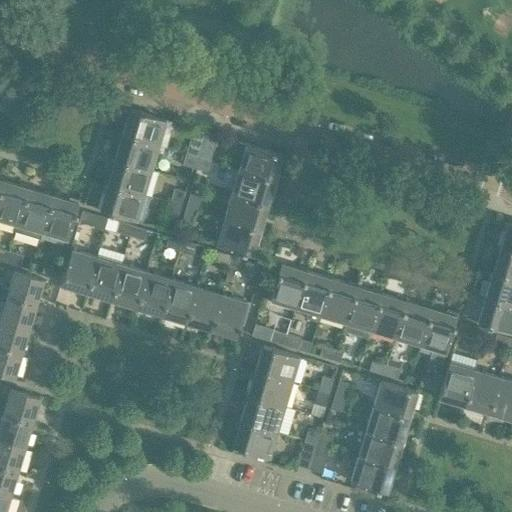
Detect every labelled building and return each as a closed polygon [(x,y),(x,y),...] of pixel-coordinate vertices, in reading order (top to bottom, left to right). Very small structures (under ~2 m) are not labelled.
[(122,133),(157,144),(165,118),(129,107),(122,133)] [(186,152),(198,156),(205,131),(193,127),(186,152)] [(198,156),(210,160),(217,134),(205,131),(198,156)] [(114,158),(150,169),(157,144),(122,133),(114,158)] [(238,168),(274,179),(282,153),(246,142),(238,168)] [(194,168),(198,156),(186,152),(182,164),(194,168)] [(198,156),(194,168),(207,171),(210,160),(198,156)] [(107,182),(142,193),(150,169),(114,158),(107,182)] [(231,193),(267,204),(274,179),(238,168),(231,193)] [(2,180),(0,187),(0,217),(17,223),(27,187),(2,180)] [(142,193),(107,182),(99,208),(107,211),(106,212),(111,213),(112,212),(134,219),(142,193)] [(27,187),(17,223),(14,230),(39,238),(42,230),(52,194),(27,187)] [(170,202),(180,205),(184,191),(174,188),(170,202)] [(186,207),(196,210),(200,196),(190,193),(186,207)] [(223,218),(259,229),(267,204),(231,193),(223,218)] [(52,194),(42,230),(68,237),(74,214),(76,214),(77,211),(76,209),(78,202),(52,194)] [(180,205),(170,202),(166,216),(176,219),(180,205)] [(196,210),(186,207),(182,221),(192,224),(196,210)] [(93,225),(96,215),(82,210),(79,220),(93,225)] [(259,229),(223,218),(216,244),(240,251),(239,252),(243,253),(244,252),(252,254),(259,229)] [(499,246),(511,249),(511,221),(507,220),(499,246)] [(130,235),(132,226),(118,221),(115,231),(130,235)] [(132,226),(130,235),(142,239),(145,229),(132,226)] [(179,250),(182,240),(167,236),(164,246),(179,250)] [(182,240),(179,250),(191,254),(194,244),(182,240)] [(492,271),(511,276),(511,249),(499,246),(492,271)] [(0,259),(5,261),(8,251),(0,248),(0,259)] [(85,291),(96,256),(71,248),(64,272),(63,271),(62,275),(63,276),(60,284),(85,291)] [(8,251),(5,261),(20,265),(23,255),(8,251)] [(229,265),(232,255),(218,251),(215,261),(229,265)] [(232,255),(229,265),(243,269),(246,259),(232,255)] [(96,256),(85,291),(110,299),(121,264),(96,256)] [(56,276),(59,266),(45,261),(42,271),(56,276)] [(294,306),(305,270),(280,262),(269,299),(294,306)] [(121,264),(110,299),(135,306),(146,271),(121,264)] [(0,292),(35,303),(43,278),(14,270),(8,289),(0,287),(1,283),(0,283),(0,292)] [(305,270),(294,306),(307,310),(305,318),(317,321),(330,277),(305,270)] [(146,271),(135,306),(160,314),(171,278),(146,271)] [(511,276),(492,271),(484,295),(511,303),(511,276)] [(344,321),(342,329),(355,285),(330,277),(317,321),(319,314),(344,321)] [(171,278),(160,314),(186,322),(196,286),(171,278)] [(355,285),(342,329),(367,336),(369,328),(380,292),(355,285)] [(196,286),(186,322),(210,329),(221,294),(196,286)] [(0,316),(0,318),(28,327),(35,303),(0,292),(0,300),(4,302),(0,316)] [(380,292),(369,328),(394,336),(404,300),(380,292)] [(221,294),(210,329),(236,337),(246,301),(221,294)] [(511,303),(484,295),(477,321),(485,323),(484,324),(489,325),(489,324),(511,330),(511,303)] [(404,300),(394,336),(419,343),(430,307),(404,300)] [(430,307),(419,343),(432,347),(429,359),(441,363),(452,326),(453,327),(454,323),(453,322),(455,315),(430,307)] [(0,344),(21,351),(28,327),(0,318),(0,344)] [(470,337),(473,326),(460,322),(456,333),(470,337)] [(283,345),(286,334),(273,330),(269,341),(283,345)] [(506,348),(509,337),(496,333),(493,344),(506,348)] [(286,334),(283,345),(297,349),(300,338),(286,334)] [(312,353),(314,344),(305,342),(302,350),(312,353)] [(21,351),(0,344),(0,371),(14,376),(21,351)] [(255,370),(290,380),(298,355),(274,348),(274,347),(270,346),(270,347),(262,345),(255,370)] [(337,361),(340,350),(322,345),(319,355),(337,361)] [(463,404),(473,369),(476,360),(451,353),(441,384),(440,384),(439,388),(440,389),(437,397),(463,404)] [(383,374),(386,364),(371,360),(368,370),(383,374)] [(386,364),(383,374),(396,378),(399,368),(386,364)] [(487,411),(498,376),(473,369),(463,404),(487,411)] [(255,370),(247,395),(283,406),(290,380),(255,370)] [(433,389),(436,379),(422,374),(419,385),(433,389)] [(319,389),(329,392),(333,378),(323,375),(319,389)] [(511,418),(511,380),(498,376),(487,411),(511,418)] [(373,404),(408,415),(416,390),(408,388),(408,386),(404,385),(404,386),(380,379),(373,404)] [(334,393),(345,396),(349,383),(338,380),(334,393)] [(0,411),(32,421),(39,396),(10,388),(4,407),(0,405),(0,411)] [(329,392),(319,389),(314,403),(324,406),(329,392)] [(345,396),(334,393),(330,407),(341,411),(345,396)] [(247,395),(240,420),(275,430),(283,406),(247,395)] [(365,430),(401,440),(408,415),(373,404),(365,430)] [(32,421),(0,411),(0,419),(0,420),(0,437),(25,445),(32,421)] [(275,430),(240,420),(232,445),(268,456),(275,430)] [(316,443),(320,431),(308,427),(304,439),(316,443)] [(358,455),(393,466),(401,440),(365,430),(358,455)] [(320,431),(316,443),(329,446),(332,434),(320,431)] [(25,445),(0,437),(0,464),(17,469),(25,445)] [(316,443),(304,439),(297,465),(309,468),(316,443)] [(316,443),(309,468),(321,472),(329,446),(316,443)] [(393,466),(358,455),(350,480),(386,491),(393,466)] [(17,469),(0,464),(0,490),(10,493),(17,469)] [(4,511),(10,493),(0,490),(0,511),(4,511)]
